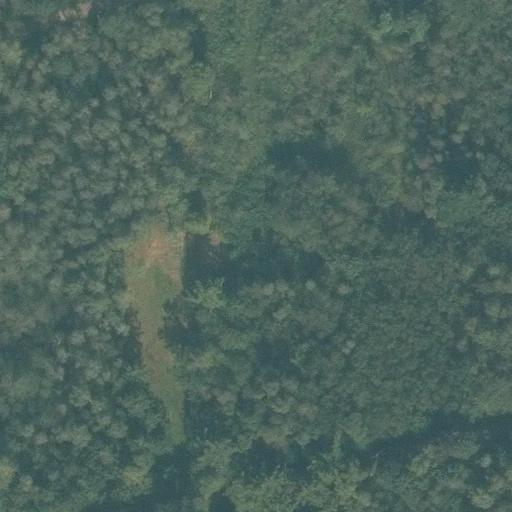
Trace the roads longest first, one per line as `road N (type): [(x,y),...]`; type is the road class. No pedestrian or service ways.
road 1 (track): [(511,425),(216,493)]
road 2 (track): [(0,38),(116,0)]
